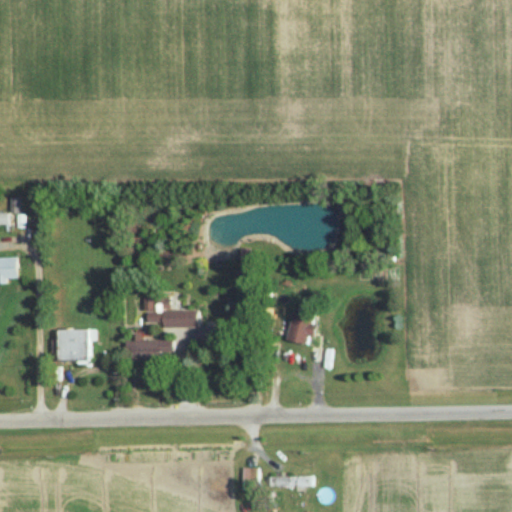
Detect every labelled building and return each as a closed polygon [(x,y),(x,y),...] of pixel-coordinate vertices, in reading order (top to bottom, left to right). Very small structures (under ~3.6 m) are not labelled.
[(12,279),(11,258),(0,258),(0,284),(3,284),(3,280),(12,279)] [(312,315),(290,310),(283,342),(303,346),(305,337),(308,337),(312,315)] [(88,342),(93,342),(93,330),(53,331),(53,361),(73,361),(73,364),(88,363),(88,342)] [(156,354),(172,354),(171,341),(138,342),(138,341),(122,341),(122,352),(129,352),(129,361),(156,360),(156,354)] [(256,469),(239,469),(238,488),(256,489),(256,469)] [(311,478),(265,477),(265,487),(310,487),(311,478)]
